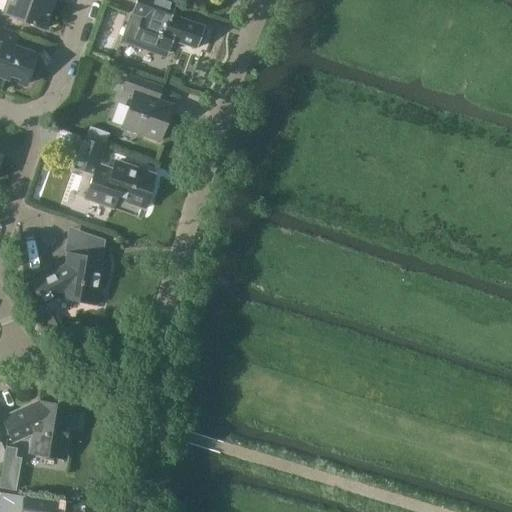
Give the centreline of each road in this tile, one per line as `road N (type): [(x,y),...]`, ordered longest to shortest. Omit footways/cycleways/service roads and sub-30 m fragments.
road 1 (residential): [(148,379),(164,300),(263,0)]
road 2 (residential): [(148,379),(34,355),(17,344)]
road 3 (residential): [(128,511),(148,379)]
road 4 (residential): [(0,241),(33,145),(26,114)]
road 5 (residential): [(26,114),(53,89),(84,0)]
